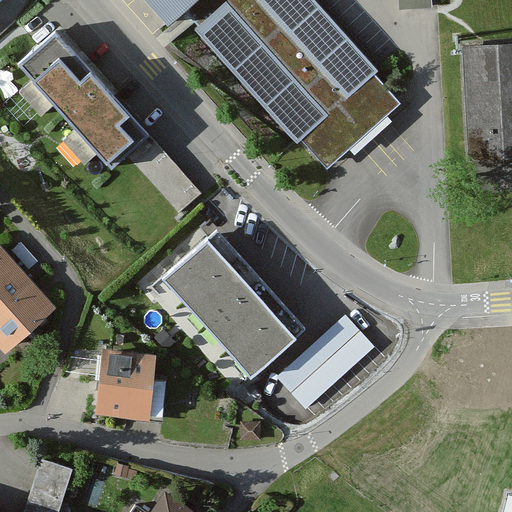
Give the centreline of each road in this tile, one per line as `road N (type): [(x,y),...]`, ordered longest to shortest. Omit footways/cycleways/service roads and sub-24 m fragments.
road 1 (residential): [(453,303),(432,345),(399,382),(287,463),(208,465),(35,428),(0,430)]
road 2 (residential): [(331,253),(96,0)]
road 3 (residential): [(418,148),(425,50),(377,0)]
road 4 (residential): [(418,148),(447,225),(453,303)]
road 5 (residential): [(331,253),(418,148)]
road 6 (residential): [(453,303),(423,299),(331,253)]
